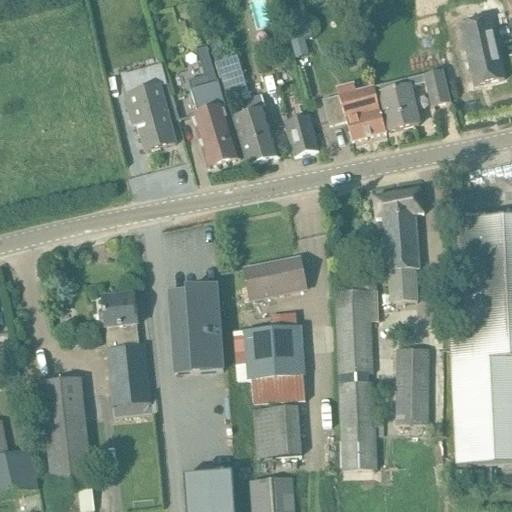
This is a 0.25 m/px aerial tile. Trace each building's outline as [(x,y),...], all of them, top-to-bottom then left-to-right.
[(307,18),(287,23),(292,42),(290,43),(295,60),(308,57),(304,41),(313,39),(307,18)] [(491,20),(460,26),(474,88),(505,81),(491,20)] [(187,84),(198,117),(192,119),(208,171),(241,161),(206,49),(196,52),(204,79),(187,84)] [(226,100),(247,93),(237,58),(215,65),(226,100)] [(420,127),(411,89),(426,85),(432,109),(451,104),(444,73),(379,89),(389,134),(420,127)] [(337,89),(339,98),(322,103),(329,129),(347,124),(352,144),(387,134),(374,89),(356,94),(354,85),(337,89)] [(160,88),(125,97),(133,125),(137,124),(145,155),(176,146),(160,88)] [(247,169),(280,159),(266,112),(261,98),(241,104),(245,118),(233,121),(247,169)] [(310,118),(285,124),(295,160),(319,154),(310,118)] [(377,222),(383,221),(384,274),(387,274),(389,306),(419,304),(417,273),(420,273),(416,217),(425,215),(421,192),(373,199),(377,222)] [(462,327),(450,328),(457,468),(511,465),(511,220),(457,223),(462,327)] [(299,260),(245,271),(251,303),(306,292),(299,260)] [(188,292),(169,294),(171,319),(173,319),(174,333),(172,333),(175,376),(194,374),(194,376),(224,373),(218,289),(188,291),(188,292)] [(335,294),(338,378),(374,376),(371,293),(335,294)] [(106,329),(106,331),(108,350),(106,350),(123,511),(163,511),(146,345),(140,346),(138,327),(134,297),(103,300),(105,317),(99,317),(100,329),(106,329)] [(296,316),(271,318),(272,329),(297,327),(296,316)] [(301,329),(234,333),(237,383),(251,383),(253,409),(305,406),(301,329)] [(13,351),(0,354),(0,375),(17,372),(13,351)] [(396,352),(396,427),(429,427),(429,352),(396,352)] [(94,511),(92,493),(94,492),(82,381),(40,385),(52,497),(54,497),(55,511),(94,511)] [(374,385),(338,386),(342,474),(378,472),(374,385)] [(298,409),(253,412),(256,461),(301,458),(298,409)] [(1,424),(0,424),(0,497),(40,490),(32,451),(8,456),(1,424)] [(236,511),(233,475),(184,478),(186,511),(236,511)] [(294,511),(293,481),(250,484),(251,511),(294,511)]
